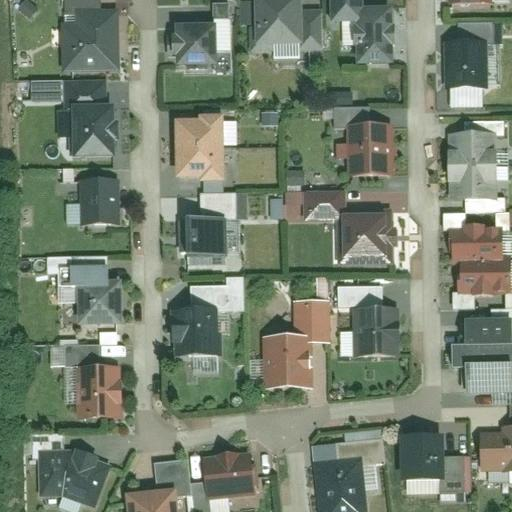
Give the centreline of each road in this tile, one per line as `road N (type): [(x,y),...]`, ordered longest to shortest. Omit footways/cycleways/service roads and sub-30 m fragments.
road 1 (residential): [(143,0),(156,409),(185,439),(302,427)]
road 2 (residential): [(302,427),(431,413),(443,395),(425,0)]
